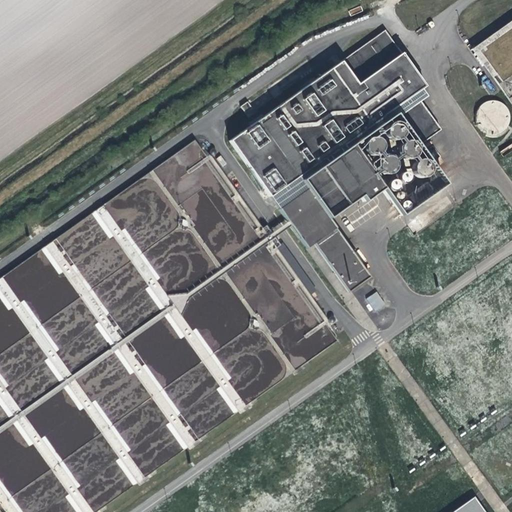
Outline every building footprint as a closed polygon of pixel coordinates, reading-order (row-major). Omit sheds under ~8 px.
[(447,180),(421,143),(444,127),(424,99),(431,94),(425,86),(428,83),(389,27),(232,137),(309,245),(317,240),(352,289),(374,274),(333,215),(363,194),(366,198),(385,185),(403,211),(447,180)] [(248,110),(255,105),(251,99),(244,104),(248,110)] [(479,137),(509,136),(508,101),(478,102),(479,137)] [(374,311),(385,304),(376,291),(365,299),(374,311)] [(453,511),(485,511),(474,497),(453,511)]
